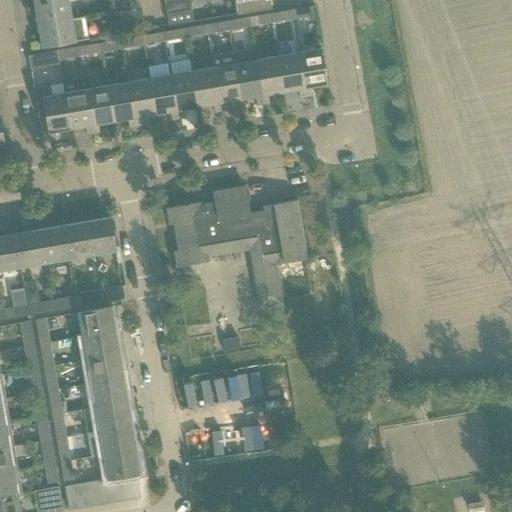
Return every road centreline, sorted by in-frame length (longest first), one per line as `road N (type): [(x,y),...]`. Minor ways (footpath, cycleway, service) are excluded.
road 1 (residential): [(124,176),(337,135),(350,125),(356,111),(338,0)]
road 2 (residential): [(182,511),(124,176)]
road 3 (residential): [(35,192),(0,0)]
